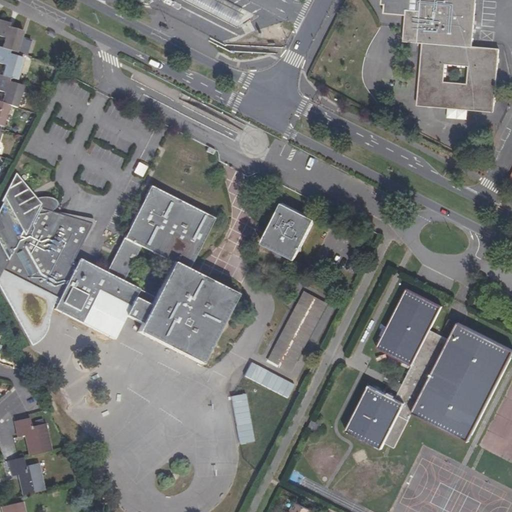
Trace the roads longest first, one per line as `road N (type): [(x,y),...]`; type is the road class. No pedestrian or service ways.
road 1 (secondary): [(263,118),(511,245)]
road 2 (secondary): [(511,217),(276,94)]
road 3 (secondary): [(28,0),(263,118)]
road 4 (secondary): [(276,94),(88,0)]
